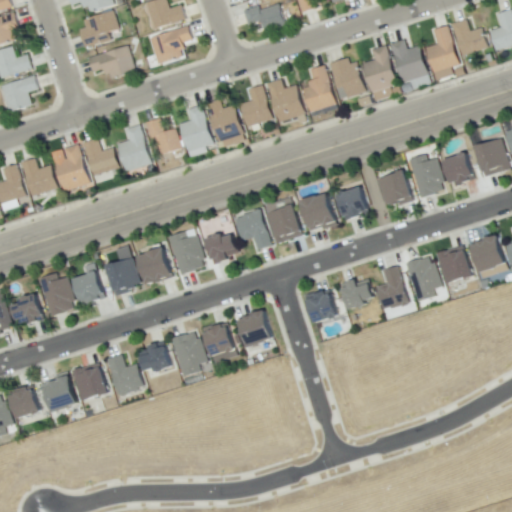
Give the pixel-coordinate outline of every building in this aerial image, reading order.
[(0,0),(12,0),(15,8),(0,12),(0,0)] [(75,8),(72,0),(114,0),(117,7),(88,15),(84,6),(75,8)] [(156,32),(148,4),(160,0),(169,0),(173,10),(184,6),(189,22),(156,32)] [(299,0),(314,0),(319,10),(304,14),(299,0)] [(246,12),(261,7),(262,10),(281,5),(289,27),(268,32),(264,23),(251,26),(246,12)] [(511,48),(499,52),(493,31),(504,28),(501,15),(511,11),(511,48)] [(87,49),(81,30),(87,28),(86,21),(116,12),(121,30),(111,34),(113,42),(87,49)] [(0,18),(17,13),(22,31),(15,34),(18,41),(0,47),(0,18)] [(465,58),(454,26),(469,20),(473,33),(485,29),(491,49),(465,58)] [(427,49),(440,45),(436,31),(450,26),(463,66),(436,75),(427,49)] [(151,39),(191,27),(195,42),(185,44),(188,51),(183,53),(185,59),(160,68),(151,39)] [(393,44),(408,40),(410,51),(423,48),(432,77),(405,85),(393,44)] [(91,58),(130,46),(139,74),(114,82),(112,76),(107,77),(105,72),(94,74),(91,58)] [(375,95),(366,64),(378,61),(375,50),(389,47),(401,87),(375,95)] [(0,70),(0,53),(15,48),(18,60),(30,56),(34,69),(4,80),(0,70)] [(331,65),(350,59),(352,65),(360,63),(369,93),(350,99),(347,90),(340,92),(331,65)] [(313,115),(305,89),(312,87),(311,82),(316,80),(312,71),(327,66),(340,108),(313,115)] [(11,114),(2,86),(36,76),(42,91),(31,95),(35,107),(11,114)] [(283,124),(269,85),(284,79),(288,90),(299,86),(309,116),(283,124)] [(249,129),(241,105),(254,101),(251,91),(265,86),(276,122),(249,129)] [(221,145),(208,105),(222,101),(225,110),(237,107),(247,136),(221,145)] [(192,160),(181,125),(193,122),(190,110),(203,106),(215,145),(208,148),(210,154),(192,160)] [(152,141),(147,123),(163,119),(166,133),(177,129),(184,151),(163,158),(157,139),(152,141)] [(129,174),(119,145),(131,141),(128,131),(143,126),(154,165),(129,174)] [(97,178),(85,144),(101,140),(104,152),(115,149),(122,170),(97,178)] [(511,172),(488,180),(479,147),(505,140),(511,159),(511,172)] [(66,195),(54,154),(64,151),(67,161),(71,160),(68,150),(80,146),(93,186),(66,195)] [(446,163),(469,155),(479,182),(473,183),(474,185),(460,189),(459,186),(454,188),(446,163)] [(410,161),(428,156),(430,163),(441,160),(448,185),(444,186),(447,193),(423,200),(410,161)] [(35,199),(24,164),(38,160),(41,170),(53,166),(61,192),(35,199)] [(3,207),(0,198),(0,184),(9,181),(5,169),(19,165),(30,199),(3,207)] [(381,180),(407,173),(417,203),(396,209),(395,207),(389,208),(381,180)] [(350,224),(340,195),(362,188),(372,216),(350,224)] [(304,203),(330,196),(340,227),(314,234),(304,203)] [(271,214),(297,207),(308,238),(280,246),(271,214)] [(237,218),(263,209),(276,249),(261,253),(257,241),(246,245),(237,218)] [(184,278),(171,238),(189,232),(192,241),(200,238),(208,262),(205,263),(207,269),(184,278)] [(217,268),(208,240),(226,235),(228,240),(236,237),(242,253),(230,257),(233,265),(224,266),(217,268)] [(484,277),(474,248),(501,239),(511,270),(484,277)] [(451,287),(440,255),(467,246),(476,280),(451,287)] [(151,290),(142,260),(167,252),(177,280),(151,290)] [(422,305),(409,264),(432,256),(434,266),(438,264),(445,291),(436,293),(438,299),(422,305)] [(119,299),(110,268),(136,259),(145,290),(119,299)] [(387,312),(380,290),(390,286),(386,271),(400,266),(412,304),(387,312)] [(57,320),(42,280),(60,274),(62,282),(71,279),(79,303),(76,304),(78,311),(57,320)] [(87,310),(77,281),(100,274),(110,302),(87,310)] [(353,314),(346,292),(352,290),(350,286),(360,283),(361,289),(372,285),(378,306),(353,314)] [(0,332),(13,329),(2,288),(0,288),(0,332)] [(319,328),(308,298),(332,290),(342,321),(319,328)] [(20,328),(14,310),(24,306),(21,299),(38,294),(47,320),(40,323),(41,326),(33,328),(32,324),(20,328)] [(251,352),(240,321),(267,312),(278,345),(251,352)] [(215,362),(207,336),(232,329),(240,355),(215,362)] [(187,381),(176,339),(197,333),(200,342),(205,340),(211,364),(201,368),(204,374),(187,381)] [(151,378),(143,361),(153,358),(151,347),(166,342),(176,371),(151,378)] [(122,400),(110,360),(125,356),(129,369),(140,366),(147,392),(122,400)] [(88,406),(76,371),(86,368),(86,371),(103,366),(113,399),(88,406)] [(56,419),(46,389),(72,380),(82,410),(56,419)] [(21,424),(12,400),(36,392),(44,417),(21,424)] [(0,441),(0,395),(3,395),(5,404),(8,403),(17,428),(7,431),(10,438),(0,441)]
